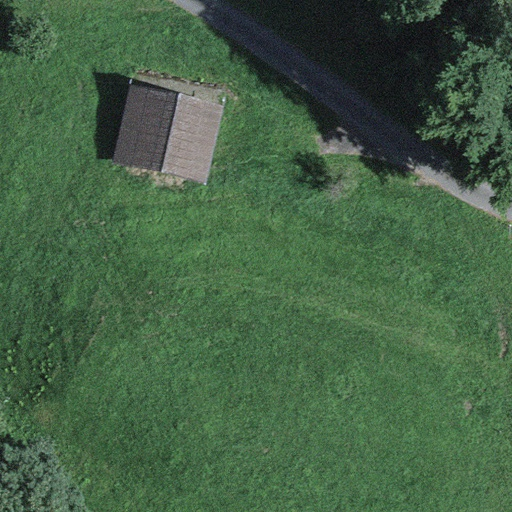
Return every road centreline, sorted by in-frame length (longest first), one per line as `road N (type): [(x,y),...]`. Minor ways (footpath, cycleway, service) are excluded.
road 1 (trunk): [(511,144),(0,281)]
road 2 (track): [(511,200),(426,160),(208,0)]
